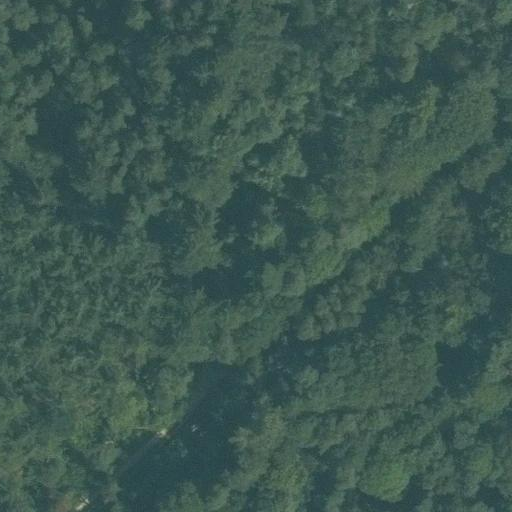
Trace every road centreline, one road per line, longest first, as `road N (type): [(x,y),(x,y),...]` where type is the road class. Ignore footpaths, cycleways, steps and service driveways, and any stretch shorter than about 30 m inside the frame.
road 1 (track): [(73,511),(295,293)]
road 2 (unknown): [(434,0),(414,99),(375,216)]
road 3 (track): [(375,216),(511,84)]
